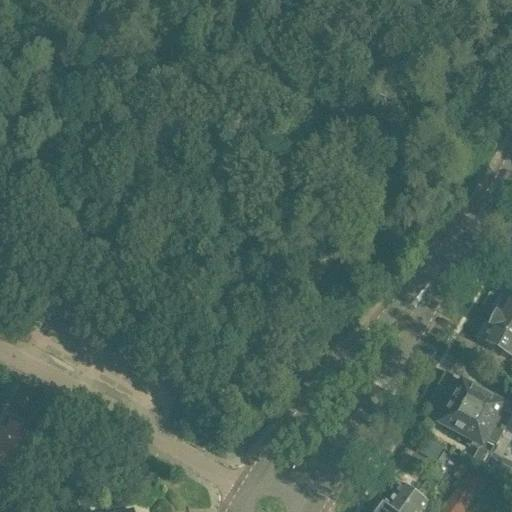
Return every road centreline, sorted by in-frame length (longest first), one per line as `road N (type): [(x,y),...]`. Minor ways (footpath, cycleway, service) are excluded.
road 1 (track): [(511,231),(453,205),(347,126),(133,64),(0,0)]
road 2 (secondary): [(443,273),(334,366),(244,494)]
road 3 (residential): [(244,494),(0,351)]
road 4 (secondary): [(310,511),(443,273)]
road 5 (secondary): [(443,273),(511,153)]
